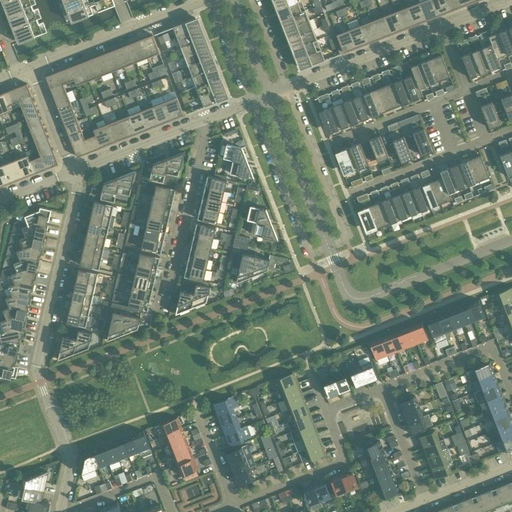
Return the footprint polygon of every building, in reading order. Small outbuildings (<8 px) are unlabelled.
[(2,0),(1,0),(7,14),(31,5),(29,0),(2,0)] [(70,0),(64,3),(68,12),(89,4),(87,0),(93,0),(94,2),(98,0),(70,0)] [(89,4),(68,12),(72,22),(93,14),(89,5),(95,3),(98,12),(114,6),(112,0),(98,0),(94,2),(89,4)] [(272,0),(277,10),(301,0),(272,0)] [(277,10),(281,20),(305,10),(301,0),(277,10)] [(431,0),(425,0),(419,3),(426,21),(427,20),(431,18),(432,18),(433,18),(434,17),(435,17),(436,17),(437,16),(438,16),(431,0)] [(445,0),(431,0),(438,16),(438,15),(443,14),(444,14),(444,13),(446,12),(447,13),(447,12),(449,11),(450,12),(445,0)] [(458,0),(445,0),(450,12),(450,11),(455,9),(456,9),(458,8),(459,8),(459,7),(461,7),(462,7),(458,0)] [(419,3),(407,7),(414,25),(415,25),(419,23),(420,23),(422,22),(423,22),(423,21),(425,20),(426,21),(419,3)] [(7,14),(12,28),(37,19),(31,5),(7,14)] [(407,7),(395,12),(402,30),(403,30),(403,29),(408,27),(409,28),(409,27),(411,26),(411,27),(412,26),(414,25),(407,7)] [(281,20),(284,30),(309,20),(305,10),(281,20)] [(395,12),(384,16),(391,34),(391,35),(391,34),(395,32),(396,33),(396,32),(399,31),(400,31),(400,30),(402,30),(395,12)] [(384,16),(372,21),(379,39),(380,38),(384,36),(385,37),(386,36),(387,35),(388,36),(388,35),(390,34),(391,34),(384,16)] [(173,27),(177,37),(199,28),(197,24),(197,23),(195,19),(196,19),(195,18),(173,27)] [(37,19),(12,28),(18,43),(42,34),(37,19)] [(284,30),(288,40),(313,30),(309,20),(284,30)] [(372,21),(360,26),(367,43),(367,44),(368,43),(372,41),(373,42),(373,41),(375,40),(376,40),(377,40),(378,39),(379,39),(372,21)] [(360,26),(348,30),(355,48),(356,48),(356,47),(360,46),(361,46),(361,45),(364,45),(365,44),(367,43),(360,26)] [(177,37),(181,47),(203,38),(201,34),(201,33),(200,33),(199,29),(199,28),(177,37)] [(499,32),(508,54),(507,53),(511,51),(511,36),(509,28),(509,29),(509,30),(500,33),(499,32)] [(292,49),(294,49),(317,40),(313,30),(288,40),(292,49)] [(355,48),(348,30),(336,35),(343,53),(344,53),(344,52),(349,50),(350,51),(350,50),(355,48)] [(488,37),(492,46),(492,45),(497,57),(498,57),(507,53),(507,55),(508,54),(499,32),(499,33),(499,34),(490,37),(489,36),(488,37)] [(141,40),(140,40),(147,58),(160,53),(159,51),(152,35),(152,36),(146,38),(146,37),(145,38),(144,39),(143,38),(142,39),(141,40)] [(181,47),(185,57),(207,48),(206,48),(205,44),(205,43),(204,42),(203,39),(203,38),(181,47)] [(129,44),(128,44),(135,62),(147,58),(140,40),(136,42),(135,42),(134,42),(132,43),(131,43),(131,44),(129,44)] [(296,59),(298,58),(321,50),(317,40),(294,49),(292,50),(296,59)] [(117,49),(124,67),(135,62),(128,44),(128,45),(124,46),(123,46),(123,47),(120,48),(120,47),(119,48),(117,49)] [(482,48),(490,70),(501,66),(498,57),(497,57),(492,45),(492,46),(483,49),(482,48)] [(185,57),(189,67),(211,58),(210,58),(209,53),(208,52),(207,49),(207,48),(185,57)] [(472,52),(480,74),(481,74),(480,73),(490,69),(490,70),(482,48),(481,48),(482,49),(472,53),(472,52)] [(105,53),(112,71),(124,67),(117,49),(116,49),(111,51),(110,52),(108,52),(107,53),(106,54),(105,53)] [(321,50),(298,58),(296,59),(300,70),(325,60),(321,50)] [(480,74),(472,52),(471,52),(472,53),(462,57),(462,56),(461,56),(470,78),(471,78),(470,77),(480,73),(480,74)] [(94,58),(93,58),(100,76),(112,71),(105,53),(104,54),(100,56),(100,55),(99,56),(94,58)] [(441,55),(431,59),(439,81),(450,77),(441,55)] [(82,63),(81,62),(88,80),(100,76),(93,58),(93,59),(88,60),(87,60),(87,61),(82,63)] [(189,67),(192,77),(215,68),(214,68),(212,63),(213,63),(212,62),(211,59),(211,58),(189,67)] [(431,59),(421,63),(429,85),(439,81),(431,59)] [(70,67),(74,80),(76,85),(88,80),(81,62),(81,63),(76,65),(75,65),(73,66),(72,67),(70,67)] [(421,63),(411,67),(420,89),(429,85),(421,63)] [(45,76),(50,88),(63,83),(63,84),(74,80),(70,67),(45,76)] [(192,77),(196,87),(219,78),(218,78),(216,73),(217,72),(216,72),(214,69),(215,68),(192,77)] [(414,74),(404,79),(412,101),(423,96),(414,74)] [(196,87),(200,97),(223,88),(222,88),(220,83),(220,82),(218,79),(219,78),(196,87)] [(404,79),(394,82),(402,105),(412,101),(404,79)] [(495,84),(497,89),(508,85),(506,80),(495,84)] [(394,82),(384,86),(392,108),(402,105),(394,82)] [(50,88),(57,107),(70,102),(63,84),(63,83),(50,88)] [(19,101),(31,95),(27,84),(3,93),(8,105),(19,101)] [(455,90),(455,89),(453,85),(445,88),(447,93),(455,90)] [(384,86),(373,90),(382,112),(392,108),(384,86)] [(223,88),(200,97),(204,107),(227,98),(226,98),(226,97),(224,93),(224,92),(223,92),(222,89),(223,88)] [(488,93),(486,88),(475,92),(477,97),(488,93)] [(373,90),(363,94),(372,116),(382,112),(373,90)] [(0,115),(10,111),(8,105),(3,93),(2,94),(0,94),(0,115)] [(317,97),(319,102),(330,98),(328,93),(317,97)] [(363,94),(353,98),(362,120),(372,116),(363,94)] [(511,94),(511,95),(502,99),(501,98),(509,120),(510,120),(510,119),(511,118),(511,94)] [(31,95),(19,101),(26,119),(39,115),(31,95)] [(181,97),(184,104),(189,101),(188,100),(192,99),(192,98),(189,97),(187,97),(186,95),(181,97)] [(89,103),(86,96),(80,99),(87,117),(93,114),(91,108),(89,108),(87,104),(89,103)] [(164,102),(171,120),(172,119),(177,117),(177,118),(178,117),(180,116),(181,116),(183,115),(184,115),(177,97),(164,102)] [(353,98),(343,102),(352,124),(362,120),(353,98)] [(65,126),(78,121),(70,102),(57,107),(65,126)] [(153,106),(160,124),(165,122),(166,122),(166,121),(171,120),(164,102),(153,106)] [(343,102),(333,106),(342,128),(352,124),(343,102)] [(499,124),(500,124),(496,112),(502,110),(499,102),(493,105),(492,102),(491,102),(491,103),(482,107),(481,106),(489,128),(490,128),(490,127),(499,123),(499,124)] [(141,111),(148,129),(148,128),(152,127),(153,127),(153,126),(159,124),(160,124),(153,106),(141,111)] [(342,128),(333,106),(319,112),(327,134),(342,128)] [(129,115),(136,134),(137,133),(141,131),(142,131),(144,130),(145,130),(145,129),(147,129),(148,129),(141,111),(129,115)] [(408,118),(410,124),(420,119),(418,114),(408,118)] [(46,133),(39,115),(26,119),(33,138),(46,133)] [(117,120),(124,138),(125,137),(129,136),(130,136),(130,135),(132,134),(133,135),(134,134),(135,133),(136,134),(129,115),(117,120)] [(106,124),(113,143),(113,142),(117,140),(118,141),(118,140),(121,139),(124,138),(117,120),(106,124)] [(72,145),(85,139),(84,138),(81,130),(78,121),(65,126),(72,145)] [(400,127),(398,122),(387,126),(389,131),(400,127)] [(17,123),(10,126),(13,133),(15,132),(14,131),(19,129),(17,123)] [(96,134),(101,147),(101,146),(106,145),(107,145),(107,144),(109,144),(110,144),(110,143),(112,142),(113,143),(106,124),(94,129),(96,134)] [(431,151),(432,150),(424,128),(423,129),(423,130),(414,133),(413,132),(413,133),(414,135),(407,138),(413,151),(419,149),(421,155),(422,154),(422,153),(431,150),(431,151)] [(224,133),(225,137),(237,132),(235,129),(224,133)] [(53,152),(46,133),(33,138),(40,156),(41,157),(53,152)] [(101,147),(96,134),(84,138),(85,139),(72,145),(77,157),(101,147)] [(377,161),(389,157),(380,135),(369,139),(373,151),(367,153),(370,161),(376,159),(377,161)] [(16,136),(14,137),(17,144),(24,142),(22,136),(17,138),(16,136)] [(411,159),(412,158),(404,136),(403,136),(403,138),(394,141),(393,140),(392,140),(394,143),(387,146),(390,153),(397,151),(401,163),(402,162),(401,161),(411,157),(411,159)] [(360,143),(349,147),(358,169),(368,165),(360,143)] [(223,158),(233,160),(233,159),(247,163),(241,147),(226,144),(223,158)] [(358,169),(349,147),(335,153),(344,175),(358,169)] [(511,155),(510,151),(510,152),(501,156),(500,155),(508,177),(509,177),(509,176),(511,174),(511,155)] [(40,156),(30,160),(27,155),(29,161),(34,173),(58,164),(53,152),(41,157),(40,156)] [(184,152),(168,158),(165,172),(165,173),(178,176),(184,152)] [(27,155),(15,160),(22,178),(23,177),(28,175),(28,176),(29,175),(33,173),(34,173),(29,161),(27,155)] [(470,159),(479,181),(479,180),(488,177),(489,178),(489,177),(481,155),(480,156),(480,157),(471,160),(470,159)] [(150,183),(156,184),(162,186),(163,182),(165,173),(165,172),(168,158),(153,164),(149,179),(151,179),(150,183)] [(233,159),(233,160),(230,173),(253,178),(247,163),(233,159)] [(460,163),(469,185),(468,184),(478,180),(478,181),(479,181),(470,159),(470,161),(461,164),(460,163)] [(15,160),(4,164),(11,182),(16,180),(17,180),(17,179),(22,178),(15,160)] [(450,167),(459,189),(458,188),(468,184),(468,185),(469,185),(460,163),(460,165),(451,168),(450,167)] [(4,164),(0,165),(0,186),(4,184),(5,185),(5,184),(7,183),(8,184),(8,183),(10,182),(11,183),(11,182),(4,164)] [(381,170),(383,175),(394,171),(392,166),(381,170)] [(440,171),(452,200),(452,199),(449,192),(458,188),(458,189),(459,189),(450,167),(450,168),(441,172),(440,171)] [(135,171),(119,177),(116,191),(116,192),(129,195),(135,171)] [(433,181),(432,181),(441,204),(442,203),(441,202),(451,199),(451,200),(452,200),(440,171),(439,171),(442,179),(433,183),(433,181)] [(207,176),(204,187),(224,191),(226,180),(214,177),(207,176)] [(101,201),(94,200),(113,205),(114,201),(116,192),(116,191),(119,177),(104,183),(100,198),(102,199),(102,202),(101,201)] [(351,182),(353,187),(363,183),(361,178),(351,182)] [(422,185),(431,208),(432,207),(431,206),(440,203),(441,204),(432,181),(432,182),(432,183),(423,186),(422,185)] [(156,184),(153,195),(173,200),(175,189),(174,188),(162,186),(156,184)] [(494,189),(494,188),(492,184),(484,187),(486,192),(494,189)] [(412,189),(421,211),(421,210),(430,206),(431,208),(422,185),(422,187),(413,190),(412,189)] [(204,187),(202,197),(221,202),(224,191),(204,187)] [(402,193),(411,215),(411,214),(420,210),(421,212),(421,211),(412,189),(412,191),(403,194),(402,193)] [(357,198),(359,203),(369,199),(367,193),(357,198)] [(392,197),(401,219),(401,218),(410,214),(411,216),(411,215),(402,193),(402,194),(393,198),(392,197)] [(153,195),(151,206),(170,210),(173,200),(153,195)] [(202,197),(200,208),(219,212),(221,202),(202,197)] [(382,201),(391,223),(391,222),(400,218),(401,220),(401,219),(392,197),(392,198),(382,202),(382,201)] [(94,200),(92,212),(111,216),(114,205),(113,205),(94,200)] [(372,205),(381,227),(381,226),(390,222),(390,223),(391,223),(382,201),(381,201),(382,202),(372,206),(372,205)] [(247,219),(256,221),(257,221),(271,224),(265,209),(250,205),(247,219)] [(381,227),(372,205),(371,205),(372,206),(362,210),(358,212),(366,231),(370,230),(380,226),(380,227),(381,227)] [(25,216),(29,225),(38,222),(47,224),(48,220),(49,220),(52,209),(41,206),(40,210),(25,216)] [(151,206),(149,216),(168,221),(170,210),(151,206)] [(219,212),(200,208),(197,219),(216,223),(219,212)] [(92,212),(89,222),(109,226),(112,227),(115,217),(111,216),(92,212)] [(149,216),(146,227),(165,231),(168,221),(149,216)] [(15,222),(13,231),(21,228),(19,221),(15,222)] [(257,221),(256,221),(253,234),(277,240),(271,224),(257,221)] [(23,227),(26,237),(35,234),(44,236),(44,235),(45,232),(47,232),(49,224),(47,224),(38,222),(29,225),(23,227)] [(89,222),(87,233),(106,237),(109,226),(89,222)] [(196,223),(193,234),(213,238),(216,227),(196,223)] [(146,227),(144,238),(163,242),(165,231),(146,227)] [(12,234),(10,243),(18,240),(16,233),(12,234)] [(87,233),(84,243),(104,247),(106,237),(87,233)] [(20,239),(24,248),(24,249),(32,246),(41,248),(41,247),(42,244),(44,244),(46,236),(44,235),(44,236),(35,234),(26,237),(20,239)] [(193,234),(191,244),(211,249),(213,238),(193,234)] [(235,234),(234,242),(248,245),(249,238),(235,234)] [(163,242),(144,238),(141,248),(160,253),(163,242)] [(84,243),(82,254),(101,258),(104,247),(84,243)] [(191,244),(189,255),(208,259),(211,249),(191,244)] [(9,246),(7,255),(15,252),(13,245),(9,246)] [(17,251),(21,260),(21,261),(29,257),(39,259),(39,255),(41,256),(43,248),(41,247),(41,248),(32,246),(24,249),(24,248),(17,251)] [(140,252),(138,263),(157,268),(160,257),(140,252)] [(249,277),(254,255),(243,252),(236,282),(249,277)] [(101,258),(82,254),(79,265),(99,269),(101,258)] [(189,255),(186,265),(206,270),(208,259),(189,255)] [(269,259),(254,255),(249,277),(267,270),(269,259)] [(6,258),(4,267),(12,264),(9,257),(6,258)] [(15,263),(18,272),(27,269),(36,271),(37,267),(39,268),(40,259),(39,259),(29,257),(21,261),(21,260),(15,263)] [(138,263),(135,274),(155,278),(157,268),(138,263)] [(293,271),(291,264),(283,267),(286,274),(293,271)] [(184,276),(185,277),(197,279),(203,281),(206,270),(186,265),(184,276)] [(3,270),(1,279),(9,276),(6,269),(3,270)] [(12,274),(15,284),(16,284),(24,281),(33,283),(34,279),(36,279),(38,271),(36,271),(27,269),(18,272),(12,274)] [(79,269),(76,280),(95,284),(98,273),(79,269)] [(135,274),(133,284),(152,289),(155,278),(135,274)] [(197,279),(196,283),(194,293),(191,307),(206,301),(210,286),(208,286),(209,282),(203,281),(197,279)] [(76,280),(74,290),(93,295),(95,284),(76,280)] [(9,286),(13,296),(21,293),(30,295),(30,294),(31,291),(33,291),(35,283),(33,283),(24,281),(16,284),(15,284),(9,286)] [(133,284),(130,295),(150,299),(152,289),(133,284)] [(511,287),(496,293),(500,304),(511,299),(511,287)] [(74,290),(71,301),(90,305),(93,295),(74,290)] [(194,293),(181,290),(175,313),(191,307),(194,293)] [(6,298),(10,307),(10,308),(19,304),(28,307),(28,306),(29,302),(30,303),(32,295),(30,294),(30,295),(21,293),(13,296),(6,298)] [(130,295),(128,306),(138,308),(147,311),(150,299),(130,295)] [(511,299),(500,304),(504,314),(511,310),(511,299)] [(478,300),(467,304),(474,321),(484,317),(478,300)] [(71,301),(69,311),(88,316),(90,305),(71,301)] [(4,310),(7,319),(7,320),(16,316),(25,318),(26,314),(28,315),(30,307),(28,306),(28,307),(19,304),(10,308),(10,307),(4,310)] [(467,304),(457,308),(464,325),(474,321),(467,304)] [(457,308),(447,312),(454,329),(464,325),(457,308)] [(69,311),(66,322),(67,323),(79,325),(85,327),(88,316),(69,311)] [(119,335),(124,313),(113,311),(107,340),(119,335)] [(447,312),(437,316),(446,339),(444,333),(454,329),(447,312)] [(140,317),(124,313),(119,335),(138,328),(140,317)] [(1,322),(5,331),(13,328),(22,330),(23,326),(25,326),(27,318),(25,318),(16,316),(7,320),(7,319),(1,322)] [(437,316),(427,320),(436,343),(446,339),(437,316)] [(421,323),(410,327),(417,344),(427,340),(421,323)] [(79,325),(78,329),(76,338),(77,338),(73,353),(89,347),(92,332),(90,331),(91,328),(85,327),(79,325)] [(410,327),(400,331),(407,348),(417,344),(410,327)] [(0,332),(0,337),(2,343),(11,340),(20,342),(20,338),(22,338),(24,330),(22,330),(13,328),(5,331),(0,332)] [(400,331),(390,334),(397,352),(407,348),(400,331)] [(390,334),(380,338),(387,355),(397,352),(390,334)] [(77,338),(76,338),(63,335),(58,359),(73,353),(77,338)] [(387,355),(380,338),(370,342),(376,360),(387,355)] [(0,343),(0,354),(8,352),(17,354),(17,353),(18,350),(20,350),(21,342),(20,342),(11,340),(2,343),(0,343)] [(0,365),(5,363),(14,365),(15,361),(17,362),(19,354),(17,353),(17,354),(8,352),(0,354),(0,365)] [(371,362),(360,366),(367,383),(377,379),(371,362)] [(473,369),(477,379),(494,373),(490,362),(473,369)] [(14,365),(5,363),(0,365),(0,376),(3,376),(12,378),(12,377),(11,377),(12,373),(14,374),(16,366),(14,365)] [(393,370),(392,370),(395,377),(399,375),(395,363),(391,365),(393,370)] [(367,383),(360,366),(350,370),(356,387),(367,383)] [(276,379),(281,389),(298,383),(293,372),(276,379)] [(344,373),(333,377),(340,394),(350,390),(344,373)] [(472,381),(476,391),(481,390),(498,383),(494,373),(477,379),(472,381)] [(340,394),(333,377),(323,381),(329,398),(340,394)] [(435,384),(441,397),(447,395),(442,381),(435,384)] [(457,387),(455,381),(446,385),(448,391),(457,387)] [(281,389),(284,400),(301,393),(298,383),(281,389)] [(498,383),(481,390),(485,400),(502,393),(498,383)] [(450,395),(452,401),(458,398),(455,392),(450,395)] [(284,400),(288,410),(305,403),(301,393),(284,400)] [(485,400),(489,410),(506,403),(502,393),(485,400)] [(212,404),(216,415),(239,406),(235,395),(212,404)] [(447,396),(447,395),(441,397),(441,398),(444,404),(449,402),(447,396)] [(398,402),(402,413),(419,406),(415,396),(398,402)] [(288,410),(292,420),(309,413),(305,403),(288,410)] [(489,410),(493,420),(510,413),(506,403),(489,410)] [(216,415),(220,425),(237,418),(233,409),(239,406),(216,415)] [(402,413),(406,423),(423,416),(419,406),(402,413)] [(286,422),(290,432),(313,423),(309,413),(286,422)] [(493,420),(497,430),(511,423),(511,418),(510,413),(493,420)] [(423,416),(406,423),(410,433),(427,427),(423,416)] [(160,424),(164,435),(181,428),(177,418),(160,424)] [(220,425),(224,435),(247,426),(247,425),(240,428),(237,418),(220,425)] [(290,432),(294,442),(317,433),(313,423),(290,432)] [(511,423),(497,430),(501,440),(511,435),(511,423)] [(247,426),(224,435),(228,445),(251,436),(247,426)] [(164,435),(168,445),(185,438),(181,428),(164,435)] [(418,437),(422,447),(439,441),(435,430),(418,437)] [(143,431),(132,435),(139,452),(142,459),(152,454),(143,431)] [(193,435),(196,445),(203,442),(199,433),(193,435)] [(294,442),(298,452),(321,443),(317,433),(294,442)] [(387,437),(389,443),(395,440),(393,434),(387,437)] [(132,435),(122,439),(129,456),(139,452),(132,435)] [(501,440),(496,442),(500,452),(511,447),(511,435),(501,440)] [(168,445),(172,455),(189,448),(185,438),(168,445)] [(122,439),(112,443),(119,460),(129,456),(122,439)] [(265,449),(274,446),(271,440),(263,443),(265,449)] [(362,447),(366,458),(383,451),(379,440),(362,447)] [(422,447),(426,458),(443,451),(439,441),(422,447)] [(112,443),(102,447),(109,464),(119,460),(112,443)] [(321,443),(298,452),(302,463),(325,453),(321,443)] [(224,453),(228,464),(252,455),(248,444),(224,453)] [(278,456),(274,446),(265,449),(269,460),(273,458),(278,456)] [(102,447),(92,451),(99,468),(109,464),(102,447)] [(172,455),(176,465),(193,458),(189,448),(172,455)] [(99,468),(92,451),(86,453),(81,475),(99,468)] [(366,458),(370,468),(387,461),(383,451),(366,458)] [(426,458),(430,468),(447,461),(443,451),(426,458)] [(472,455),(474,462),(480,460),(477,453),(472,455)] [(228,464),(232,474),(249,467),(246,458),(252,455),(228,464)] [(278,472),(283,470),(280,463),(278,456),(273,458),(278,472)] [(198,476),(195,469),(197,469),(193,458),(176,465),(180,475),(182,475),(184,481),(198,476)] [(202,460),(204,466),(211,463),(209,458),(202,460)] [(370,468),(374,478),(391,471),(387,461),(370,468)] [(447,461),(430,468),(434,478),(451,471),(447,461)] [(249,467),(232,474),(236,484),(253,478),(249,467)] [(27,478),(25,487),(43,491),(48,471),(48,470),(27,478)] [(351,471),(341,475),(347,492),(358,488),(351,471)] [(374,478),(378,488),(395,481),(391,471),(374,478)] [(202,504),(220,501),(217,484),(210,485),(209,475),(204,475),(205,483),(207,483),(208,491),(200,492),(200,490),(189,491),(189,497),(180,498),(182,511),(202,508),(202,504)] [(347,492),(341,475),(330,479),(337,496),(347,492)] [(324,481),(314,485),(320,502),(331,498),(324,481)] [(395,481),(378,488),(382,498),(399,491),(395,481)] [(511,484),(511,482),(496,488),(497,490),(492,492),(491,489),(476,495),(477,498),(473,499),(472,497),(457,503),(458,505),(454,507),(453,504),(438,510),(438,511),(433,511),(481,511),(511,500),(511,484)] [(94,487),(96,494),(102,492),(99,485),(94,487)] [(320,502),(314,485),(303,489),(310,506),(320,502)] [(22,497),(32,500),(32,499),(41,501),(43,491),(25,487),(22,497)] [(287,496),(289,500),(296,498),(294,493),(293,494),(291,489),(285,491),(287,496)] [(32,500),(30,509),(42,511),(48,511),(51,503),(41,501),(32,499),(32,500)] [(120,511),(117,503),(107,507),(108,511),(120,511)]
